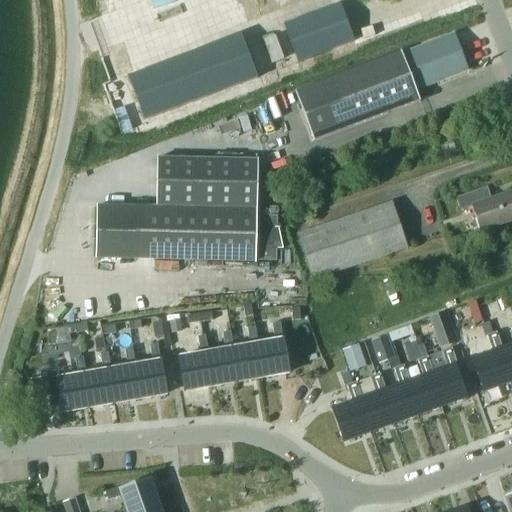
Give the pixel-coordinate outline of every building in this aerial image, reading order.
[(354,42),(340,4),(284,25),(298,63),(354,42)] [(258,78),(241,34),(127,76),(144,121),(258,78)] [(467,71),(454,36),(402,55),(401,53),(332,79),(332,80),(295,93),(312,141),(350,127),(350,128),(420,101),(415,90),(467,71)] [(449,140),(448,145),(450,152),(455,155),(460,153),(462,148),(460,143),(458,139),(454,139),(449,140)] [(157,159),(156,207),(183,208),(256,209),(258,161),(157,159)] [(78,182),(101,174),(98,165),(75,173),(78,182)] [(511,192),(486,201),(482,190),(456,199),(460,211),(472,207),(480,232),(511,221),(511,192)] [(407,248),(392,203),(297,235),(312,281),(407,248)] [(283,249),(279,228),(277,228),(277,216),(256,215),(256,209),(183,208),(156,207),(97,206),(96,259),(256,262),(256,261),(276,261),(276,249),(283,249)] [(476,301),(467,304),(474,324),(483,321),(476,301)] [(243,306),(245,318),(253,316),(251,304),(243,306)] [(292,309),(293,321),(301,320),(300,308),(292,309)] [(199,315),(200,323),(213,321),(212,313),(199,315)] [(453,344),(446,324),(442,314),(431,318),(435,328),(442,348),(453,344)] [(199,315),(187,317),(189,325),(200,323),(199,315)] [(180,320),(171,322),(172,332),(182,331),(180,320)] [(130,331),(142,329),(141,321),(129,323),(130,331)] [(485,336),(493,333),(489,322),(481,325),(485,336)] [(272,325),(275,342),(282,341),(283,341),(280,323),(272,325)] [(76,334),(88,332),(87,324),(75,326),(76,334)] [(115,326),(103,327),(104,336),(117,334),(115,326)] [(247,329),(250,346),(256,346),(258,345),(255,328),(247,329)] [(397,331),(389,334),(392,342),(400,339),(397,331)] [(222,333),(226,351),(231,350),(233,349),(230,332),(222,333)] [(456,335),(459,345),(467,342),(463,333),(456,335)] [(487,336),(493,353),(497,351),(502,349),(497,333),(487,336)] [(56,334),(48,334),(48,346),(56,346),(56,334)] [(198,338),(201,355),(206,354),(209,354),(206,336),(198,338)] [(388,336),(372,342),(379,365),(396,359),(388,336)] [(288,374),(282,341),(275,342),(258,345),(256,346),(261,378),(288,374)] [(150,346),(153,363),(160,362),(161,362),(158,344),(150,346)] [(359,345),(342,350),(350,373),(367,367),(359,345)] [(423,345),(418,346),(423,359),(428,357),(423,345)] [(511,382),(511,345),(502,349),(497,351),(509,383),(511,382)] [(261,378),(256,346),(250,346),(233,349),(231,350),(236,382),(261,378)] [(125,350),(128,368),(133,367),(136,367),(132,349),(125,350)] [(442,352),(447,369),(454,366),(455,369),(458,368),(452,350),(451,349),(442,352)] [(236,382),(231,350),(226,351),(209,354),(206,354),(212,387),(236,382)] [(509,383),(497,351),(493,353),(472,360),(483,393),(509,383)] [(100,355),(103,372),(108,371),(111,371),(108,353),(100,355)] [(212,387),(206,354),(201,355),(179,359),(185,391),(212,387)] [(418,361),(424,377),(429,376),(434,374),(428,358),(428,357),(423,359),(418,361)] [(75,359),(78,377),(83,376),(86,375),(83,358),(75,359)] [(165,395),(160,362),(153,363),(136,367),(133,367),(139,400),(165,395)] [(394,369),(400,386),(405,384),(410,382),(404,367),(404,366),(394,369)] [(466,399),(455,369),(454,366),(447,369),(434,374),(429,376),(440,408),(466,399)] [(139,400),(133,367),(128,368),(111,371),(108,371),(114,404),(139,400)] [(114,404),(108,371),(103,372),(86,375),(83,376),(89,409),(114,404)] [(345,386),(352,384),(349,372),(341,375),(345,386)] [(370,378),(376,394),(381,393),(386,391),(380,375),(380,374),(370,378)] [(89,409),(83,376),(78,377),(57,381),(62,413),(89,409)] [(440,408),(429,376),(424,377),(410,382),(405,384),(416,417),(440,408)] [(48,377),(26,380),(30,401),(52,397),(48,377)] [(357,383),(346,386),(352,403),(357,401),(362,399),(357,383)] [(416,417),(405,384),(400,386),(386,391),(381,393),(393,425),(416,417)] [(393,425),(381,393),(376,394),(362,399),(357,401),(369,434),(393,425)] [(369,434),(357,401),(352,403),(332,410),(343,443),(369,434)] [(133,511),(159,503),(151,479),(119,490),(118,488),(102,493),(105,502),(121,496),(126,511),(133,511)] [(63,503),(65,511),(79,511),(75,499),(63,503)] [(161,511),(159,503),(133,511),(126,511),(123,511),(161,511)]
